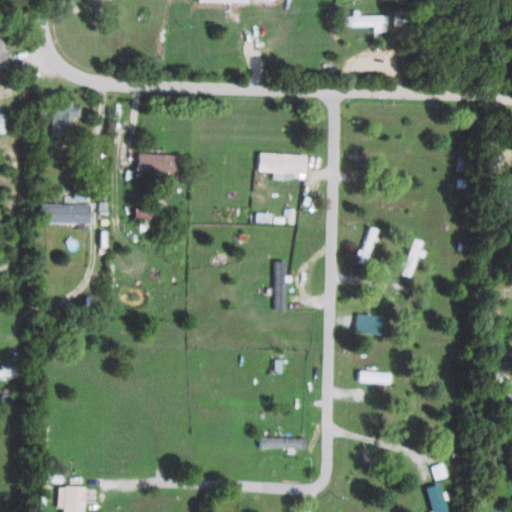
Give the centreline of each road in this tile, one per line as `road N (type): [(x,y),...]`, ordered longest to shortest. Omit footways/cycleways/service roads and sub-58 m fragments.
road 1 (residential): [(334,91),(330,473),(310,481),(164,478)]
road 2 (residential): [(511,96),(106,83),(59,60),(48,44),(44,0)]
